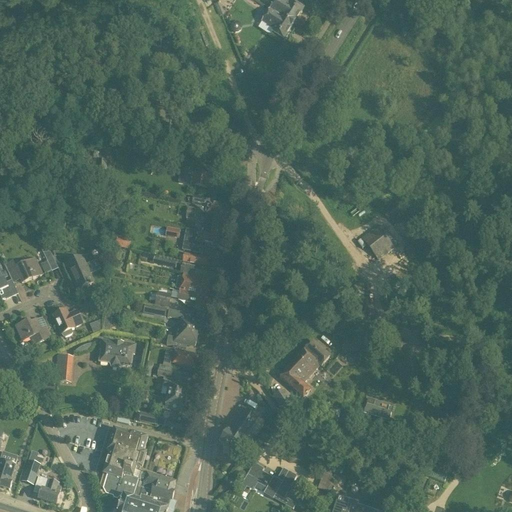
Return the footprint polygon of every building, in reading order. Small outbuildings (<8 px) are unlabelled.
[(276,0),(269,11),(293,26),(304,9),(295,4),(297,0),(276,0)] [(283,40),(293,26),(269,11),(262,22),(274,30),(272,33),(283,40)] [(230,27),(230,28),(230,29),(230,30),(231,30),(231,31),(232,31),(232,32),(233,32),(234,32),(235,32),(236,32),(237,32),(238,32),(238,31),(239,31),(239,30),(240,30),(240,29),(241,29),(241,28),(241,27),(241,26),(241,25),(240,25),(240,24),(240,23),(239,23),(239,22),(238,22),(237,22),(237,21),(236,21),(235,21),(234,21),(233,21),(233,22),(232,22),(232,23),(231,23),(231,24),(230,24),(230,25),(230,26),(230,27)] [(106,185),(107,161),(97,161),(96,185),(106,185)] [(209,189),(211,176),(194,173),(192,186),(209,189)] [(193,197),(192,205),(193,205),(203,213),(206,214),(207,214),(226,217),(228,207),(210,204),(210,201),(193,197)] [(188,210),(186,218),(194,220),(196,211),(188,210)] [(207,214),(203,232),(223,236),(226,217),(207,214)] [(169,226),(168,236),(181,237),(182,228),(169,226)] [(378,261),(394,248),(377,227),(361,239),(378,261)] [(186,230),(182,251),(200,255),(203,243),(209,244),(221,246),(223,236),(203,232),(203,233),(197,232),(186,230)] [(43,253),(46,261),(53,258),(50,252),(43,253)] [(213,259),(186,254),(184,263),(212,268),(213,259)] [(86,265),(82,256),(66,264),(74,282),(76,281),(80,290),(94,283),(90,275),(91,274),(87,264),(86,265)] [(176,269),(176,263),(168,261),(154,257),(153,264),(168,268),(176,269)] [(41,275),(35,260),(15,269),(13,263),(5,267),(13,283),(20,280),(22,284),(33,280),(32,279),(41,275)] [(180,289),(212,297),(215,279),(193,275),(195,266),(182,264),(180,273),(183,273),(180,289)] [(8,287),(0,270),(0,296),(2,301),(5,299),(5,301),(18,295),(13,284),(8,287)] [(118,300),(119,287),(109,286),(108,299),(118,300)] [(209,313),(212,297),(180,289),(178,296),(187,298),(185,306),(197,308),(196,311),(209,313)] [(169,308),(172,295),(157,292),(155,305),(169,308)] [(154,307),(152,316),(165,319),(167,310),(154,307)] [(198,334),(197,335),(202,335),(204,322),(183,318),(184,313),(169,310),(167,318),(178,320),(176,330),(198,334)] [(68,316),(66,311),(53,316),(62,334),(63,338),(65,338),(72,336),(73,333),(71,330),(83,324),(77,311),(68,316)] [(105,315),(104,323),(112,324),(113,317),(105,315)] [(31,324),(30,321),(15,327),(22,342),(29,338),(33,346),(51,338),(46,328),(41,330),(37,321),(31,324)] [(195,347),(197,335),(198,334),(176,330),(174,338),(168,337),(166,346),(173,347),(174,343),(195,347)] [(303,351),(323,365),(330,356),(323,350),(324,349),(313,340),(303,351)] [(134,356),(136,346),(101,341),(99,351),(101,352),(99,363),(110,365),(111,369),(118,370),(121,366),(131,368),(133,356),(134,356)] [(360,353),(360,343),(343,342),(343,353),(360,353)] [(321,367),(323,365),(303,351),(279,378),(300,396),(303,399),(310,391),(303,384),(319,366),(321,367)] [(195,368),(197,357),(175,353),(173,363),(195,368)] [(70,384),(72,358),(58,357),(56,383),(70,384)] [(167,395),(185,399),(188,387),(169,383),(171,373),(159,370),(158,376),(164,377),(163,387),(168,388),(167,395)] [(280,409),(291,402),(284,391),(273,398),(280,409)] [(183,411),(185,399),(167,395),(165,403),(160,402),(159,406),(183,411)] [(455,446),(468,416),(465,414),(471,400),(460,395),(441,440),(455,446)] [(368,399),(363,414),(388,421),(389,418),(391,418),(392,414),(391,412),(387,411),(386,411),(377,409),(375,410),(374,408),(375,407),(373,406),(374,401),(368,399)] [(339,424),(342,412),(324,407),(320,418),(339,424)] [(255,437),(264,423),(259,419),(260,418),(248,409),(232,433),(228,430),(219,443),(227,448),(223,453),(229,456),(232,451),(239,457),(248,444),(253,435),(255,437)] [(154,426),(156,417),(141,414),(139,422),(154,426)] [(132,434),(114,429),(107,452),(109,453),(102,475),(108,477),(104,490),(106,495),(113,497),(114,499),(117,500),(123,495),(125,496),(125,498),(124,497),(122,503),(119,511),(118,511),(167,511),(168,510),(171,502),(172,503),(175,492),(174,492),(176,482),(174,482),(139,472),(140,468),(142,469),(147,453),(144,453),(149,438),(132,433),(132,434)] [(10,482),(16,465),(0,460),(0,487),(9,491),(12,482),(10,482)] [(39,467),(28,463),(22,482),(33,486),(39,467)] [(273,478),(262,472),(264,469),(254,464),(247,475),(252,478),(266,486),(265,488),(267,488),(263,494),(273,500),(273,499),(293,511),(296,504),(285,498),(297,477),(283,469),(277,479),(273,477),(273,478)] [(346,473),(336,469),(334,476),(344,480),(346,473)] [(244,491),(246,488),(252,478),(247,475),(240,489),(244,491)] [(56,506),(60,495),(59,495),(61,488),(58,487),(59,484),(38,477),(33,493),(40,496),(38,500),(56,506)] [(424,507),(427,501),(417,497),(412,509),(419,511),(420,511),(423,507),(424,507)] [(375,511),(357,506),(358,503),(345,499),(343,504),(336,502),(332,511),(375,511)] [(118,511),(119,511),(114,511),(113,511),(174,511),(175,510),(177,504),(172,503),(171,502),(168,510),(167,511),(118,511)]
